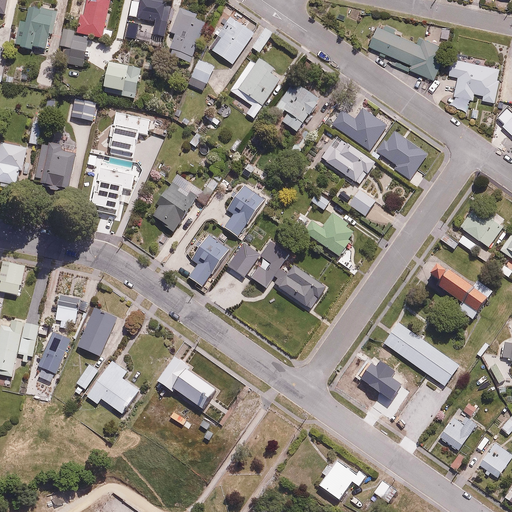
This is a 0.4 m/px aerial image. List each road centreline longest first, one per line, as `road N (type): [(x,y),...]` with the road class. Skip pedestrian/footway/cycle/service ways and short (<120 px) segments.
road 1 (residential): [(301,392),(120,265),(0,233)]
road 2 (residential): [(473,148),(301,392)]
road 3 (residential): [(473,148),(261,0)]
road 4 (residential): [(472,511),(301,392)]
road 5 (residential): [(511,26),(389,0)]
